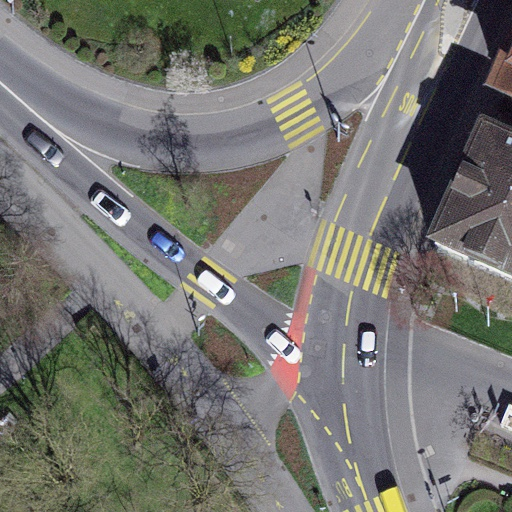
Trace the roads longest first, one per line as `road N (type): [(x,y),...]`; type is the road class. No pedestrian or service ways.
road 1 (primary): [(404,0),(338,92),(247,139),(145,142),(94,123),(0,68)]
road 2 (primary): [(0,106),(122,215),(343,388)]
road 3 (primary): [(475,0),(389,187),(345,317)]
road 4 (residential): [(345,317),(511,391)]
road 5 (primary): [(343,388),(373,511)]
